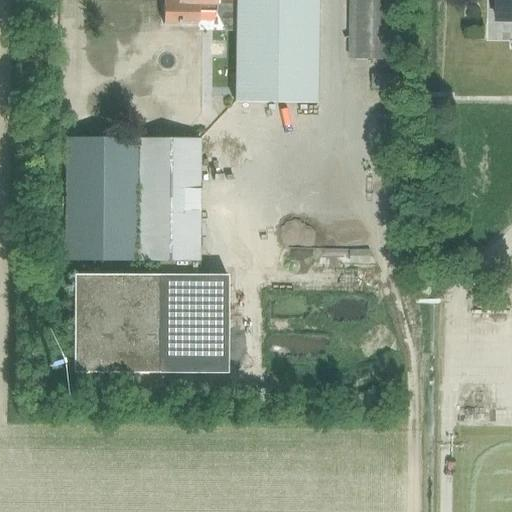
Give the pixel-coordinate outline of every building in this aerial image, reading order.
[(225,31),(235,32),(235,101),(316,101),(316,0),(162,0),(162,24),(180,24),(180,21),(198,21),(198,12),(216,11),(225,31)] [(397,61),(398,0),(349,0),(348,60),(397,61)] [(511,0),(496,0),(497,22),(511,22),(511,0)] [(199,262),(200,139),(64,139),(64,262),(158,262),(199,262)] [(366,261),(367,248),(345,247),(345,260),(366,261)] [(199,262),(158,262),(158,276),(73,276),(72,374),(227,374),(227,276),(199,276),(199,262)]
